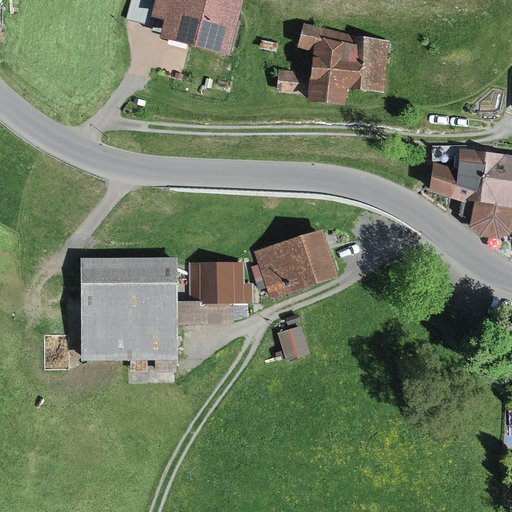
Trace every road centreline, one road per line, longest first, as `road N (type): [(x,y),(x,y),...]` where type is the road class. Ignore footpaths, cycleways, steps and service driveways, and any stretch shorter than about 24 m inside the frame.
road 1 (tertiary): [(0,94),(40,129),(112,161),(363,185),(440,225),(511,277)]
road 2 (track): [(440,225),(303,303),(262,317),(244,359),(186,440),(156,511)]
road 3 (track): [(98,124),(470,138),(492,138),(509,124)]
road 4 (track): [(131,165),(106,216),(40,279),(36,327)]
